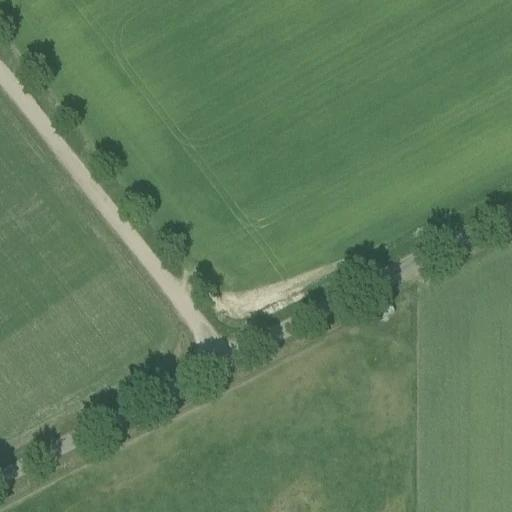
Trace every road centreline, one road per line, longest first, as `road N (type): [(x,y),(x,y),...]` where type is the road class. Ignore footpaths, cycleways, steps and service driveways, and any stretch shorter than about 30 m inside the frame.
road 1 (unclassified): [(0,486),(511,224)]
road 2 (track): [(0,68),(229,365)]
